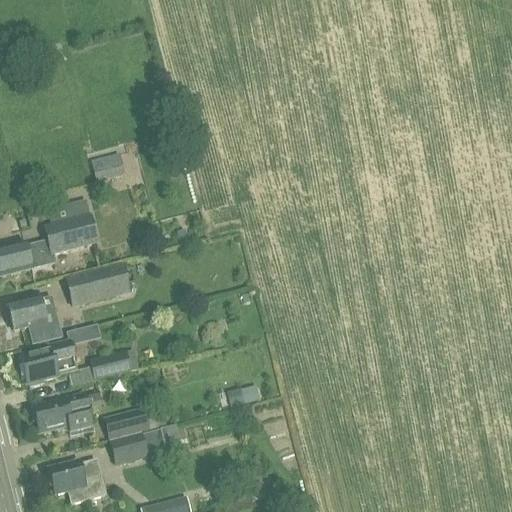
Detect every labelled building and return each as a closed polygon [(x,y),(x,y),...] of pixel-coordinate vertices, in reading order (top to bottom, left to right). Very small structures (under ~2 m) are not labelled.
[(91,217),(76,221),(51,228),(43,230),(46,243),(24,248),(24,247),(0,253),(0,279),(30,272),(30,271),(47,267),(56,265),(54,256),(98,245),(91,217)] [(121,266),(68,281),(75,305),(128,292),(121,266)] [(7,309),(13,333),(44,325),(42,319),(53,316),(49,300),(38,303),(38,301),(7,309)] [(20,361),(26,387),(57,379),(57,377),(76,373),(68,344),(47,349),(49,354),(20,361)] [(133,351),(126,353),(131,374),(138,372),(133,351)] [(110,380),(128,375),(131,374),(126,353),(89,362),(94,384),(110,380)] [(232,408),(244,405),(240,391),(228,394),(232,408)] [(33,410),(39,434),(68,427),(70,433),(90,428),(82,397),(33,410)] [(143,411),(103,420),(109,445),(166,430),(162,414),(145,418),(143,411)] [(172,428),(166,430),(109,445),(115,467),(146,460),(145,456),(177,447),(172,428)] [(48,471),(54,497),(67,493),(70,506),(104,498),(95,462),(78,467),(77,464),(48,471)] [(231,511),(258,506),(254,489),(226,495),(229,511),(231,511)] [(143,510),(143,511),(189,511),(186,499),(143,510)]
